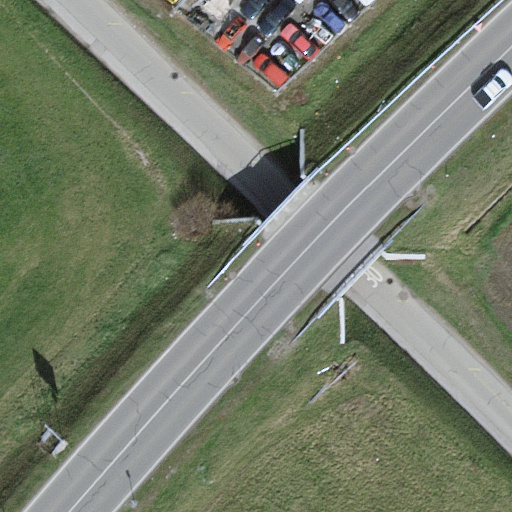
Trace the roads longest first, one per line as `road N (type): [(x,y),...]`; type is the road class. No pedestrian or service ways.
road 1 (secondary): [(70,511),(286,273),(511,48)]
road 2 (residential): [(511,429),(73,0)]
